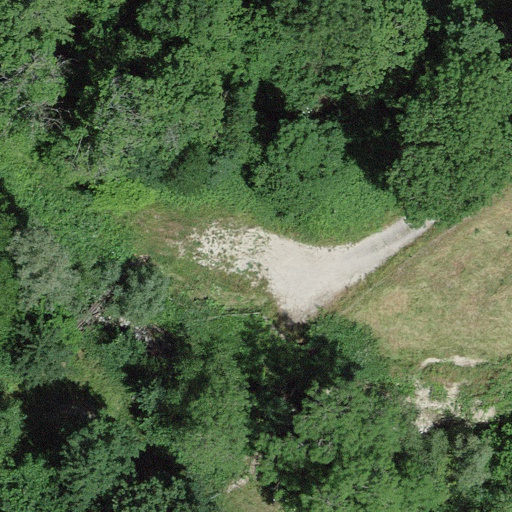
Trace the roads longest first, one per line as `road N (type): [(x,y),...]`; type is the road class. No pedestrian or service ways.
road 1 (unclassified): [(511,115),(218,335)]
road 2 (track): [(139,384),(129,420),(177,511)]
